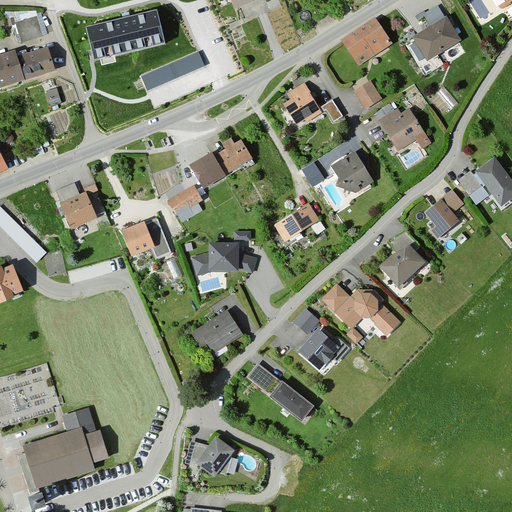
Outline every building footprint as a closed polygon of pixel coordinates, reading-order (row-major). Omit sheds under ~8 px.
[(234,0),(238,8),(255,0),(234,0)] [(432,24),(414,35),(430,60),(460,40),(437,5),(425,13),(432,24)] [(13,18),(20,40),(43,33),(37,11),(13,18)] [(164,47),(156,15),(87,32),(95,64),(164,47)] [(377,20),(343,42),(359,66),(392,44),(377,20)] [(18,49),(0,54),(0,91),(61,70),(51,42),(19,54),(18,49)] [(203,67),(198,55),(143,79),(148,91),(203,67)] [(292,99),(285,103),(298,123),(305,118),(307,121),(323,111),(311,93),(315,90),(307,79),(287,92),(292,99)] [(371,79),(353,90),(365,109),(383,98),(371,79)] [(46,88),(49,103),(60,100),(57,86),(46,88)] [(333,97),(324,103),(334,119),(343,114),(333,97)] [(390,104),(376,112),(399,148),(416,138),(423,148),(432,141),(413,107),(403,112),(399,106),(395,109),(390,104)] [(215,150),(193,163),(207,187),(229,175),(227,171),(254,156),(244,139),(236,143),(234,138),(225,143),(228,148),(217,154),(215,150)] [(0,146),(0,173),(11,167),(0,146)] [(357,151),(332,167),(358,193),(377,180),(357,151)] [(511,176),(496,156),(477,170),(505,206),(511,200),(511,176)] [(312,185),(325,177),(315,159),(302,166),(312,185)] [(476,202),(490,193),(472,167),(458,177),(476,202)] [(196,182),(167,199),(181,223),(204,209),(201,203),(206,200),(196,182)] [(74,183),(57,191),(74,228),(98,217),(86,190),(79,193),(74,183)] [(452,188),(425,212),(438,225),(431,230),(438,240),(458,223),(458,216),(455,213),(465,203),(452,188)] [(309,203),(275,225),(286,242),(321,220),(309,203)] [(46,254),(0,208),(0,227),(36,263),(46,254)] [(148,217),(122,229),(135,255),(151,248),(156,257),(161,255),(172,277),(177,275),(168,256),(180,250),(160,208),(153,211),(157,219),(151,222),(148,217)] [(395,254),(382,266),(401,285),(429,260),(417,247),(422,243),(407,229),(388,239),(399,252),(395,254)] [(238,247),(210,247),(210,255),(193,260),(197,276),(210,273),(238,273),(238,247)] [(70,280),(124,267),(121,255),(67,267),(70,280)] [(0,306),(21,298),(8,267),(0,270),(0,306)] [(338,284),(325,298),(355,327),(348,334),(358,343),(364,336),(369,340),(374,335),(380,341),(383,338),(386,341),(404,322),(384,303),(383,296),(373,288),(365,292),(356,289),(350,295),(338,284)] [(308,308),(295,322),(308,333),(320,319),(308,308)] [(230,309),(193,331),(202,347),(210,342),(215,351),(244,334),(230,309)] [(315,331),(297,355),(320,372),(338,348),(315,331)] [(258,360),(246,377),(306,421),(318,405),(258,360)] [(70,433),(26,446),(40,488),(99,469),(96,462),(112,457),(103,428),(97,430),(89,405),(64,413),(70,433)] [(191,439),(185,462),(203,466),(220,475),(238,448),(220,435),(212,445),(191,439)] [(41,492),(30,496),(33,506),(44,502),(41,492)]
